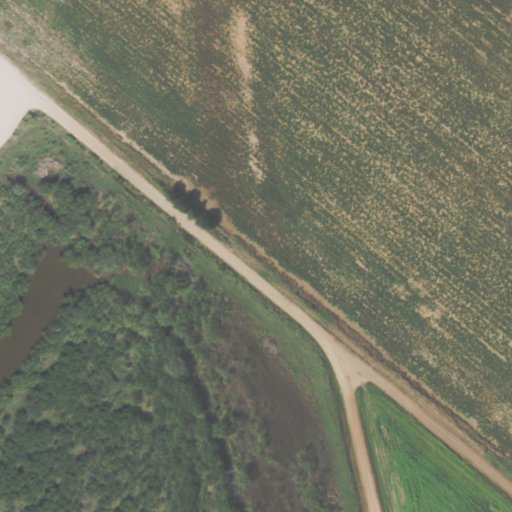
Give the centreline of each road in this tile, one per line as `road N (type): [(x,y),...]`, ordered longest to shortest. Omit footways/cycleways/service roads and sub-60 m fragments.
road 1 (residential): [(511,500),(0,75)]
road 2 (residential): [(364,511),(323,347)]
